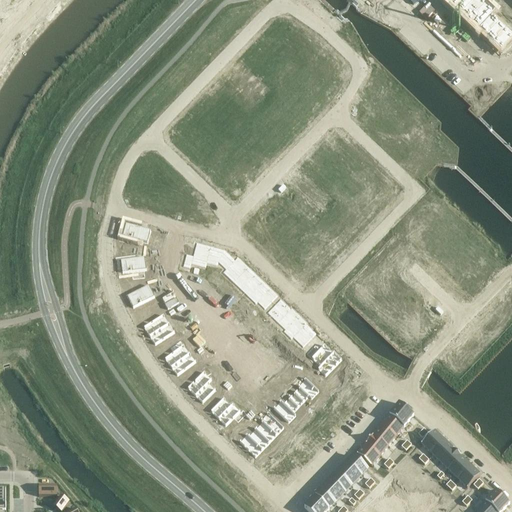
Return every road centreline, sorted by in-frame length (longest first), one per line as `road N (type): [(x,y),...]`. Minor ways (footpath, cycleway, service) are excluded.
road 1 (residential): [(149,136),(272,5),(284,2),(362,66),(335,113)]
road 2 (secondary): [(195,0),(68,136),(43,204),(40,279)]
road 3 (residential): [(110,210),(101,243),(106,293),(122,325),(184,409),(251,472)]
road 4 (residential): [(303,310),(416,190),(335,113)]
road 5 (secondary): [(59,337),(96,406),(202,511)]
road 6 (residential): [(279,499),(341,439),(385,381)]
road 7 (residential): [(358,359),(251,472)]
road 8 (residential): [(335,113),(235,219)]
road 9 (residential): [(511,485),(407,396)]
road 10 (residential): [(227,240),(110,210)]
